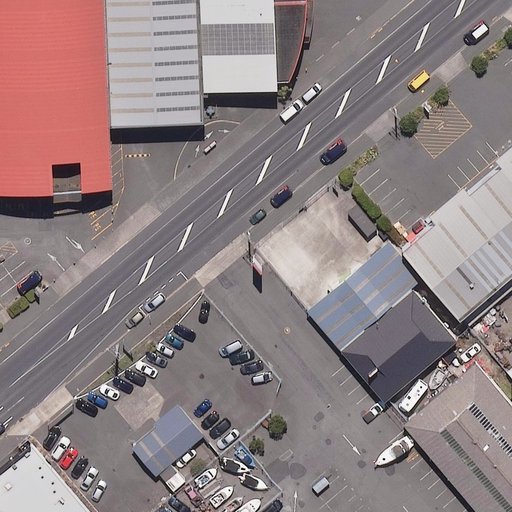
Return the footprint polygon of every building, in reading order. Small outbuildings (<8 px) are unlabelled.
[(0,0),(0,190),(111,186),(109,122),(205,118),(204,90),(279,87),(279,79),(290,78),(295,69),(300,53),(304,37),(307,18),(306,1),(306,0),(0,0)] [(511,152),(401,246),(459,314),(511,269),(511,152)] [(338,344),(408,286),(407,285),(418,276),(387,239),(306,306),(338,344)] [(408,286),(338,344),(383,398),(453,340),(408,286)] [(511,511),(511,404),(476,362),(403,423),(478,511),(511,511)] [(155,424),(132,445),(156,472),(201,432),(175,402),(153,422),(155,424)] [(92,511),(28,436),(0,459),(0,509),(2,511),(92,511)]
